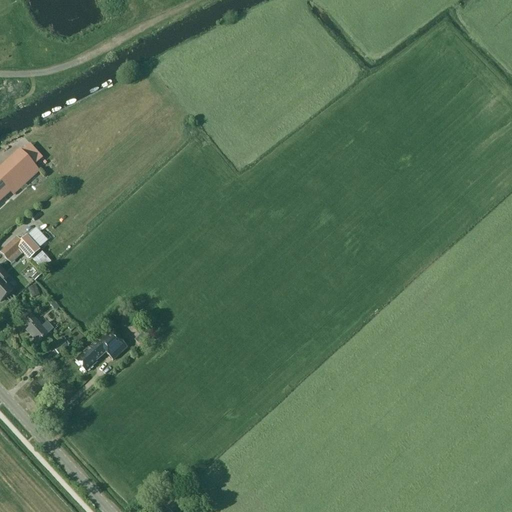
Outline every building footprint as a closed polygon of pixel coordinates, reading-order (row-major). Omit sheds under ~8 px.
[(39,172),(19,150),(0,167),(0,202),(11,193),(20,203),(40,185),(33,177),(39,172)] [(53,223),(48,230),(54,236),(60,228),(53,223)] [(27,236),(20,242),(17,238),(0,253),(8,263),(9,262),(11,265),(23,255),(29,261),(40,251),(27,236)] [(0,301),(1,302),(12,291),(3,282),(9,277),(0,267),(0,301)] [(32,278),(35,281),(43,274),(40,271),(32,278)] [(28,289),(32,298),(40,295),(36,286),(28,289)] [(44,326),(42,328),(31,317),(25,323),(30,328),(27,331),(38,343),(50,332),(44,326)] [(111,332),(88,353),(87,352),(76,361),(87,374),(97,364),(96,362),(106,354),(113,361),(126,349),(111,332)] [(63,342),(55,350),(60,355),(68,347),(63,342)] [(108,367),(101,374),(107,379),(113,371),(108,367)] [(183,492),(193,503),(200,497),(189,486),(183,492)] [(178,494),(165,506),(167,508),(162,511),(173,511),(185,502),(178,494)]
